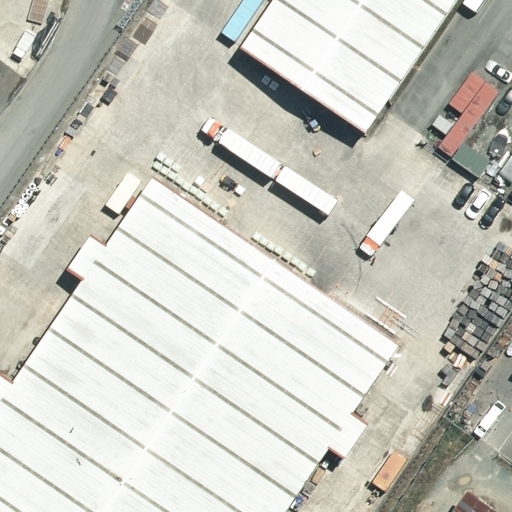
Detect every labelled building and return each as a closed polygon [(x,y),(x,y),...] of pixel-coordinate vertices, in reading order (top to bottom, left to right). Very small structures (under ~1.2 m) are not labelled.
[(359,131),(448,0),(266,0),(234,47),(359,131)] [(399,339),(151,171),(106,238),(91,228),(67,262),(83,273),(12,376),(0,368),(0,511),(279,511),(329,440),(345,451),(369,416),(353,405),(399,339)] [(467,382),(441,364),(395,430),(422,448),(467,382)] [(378,511),(398,483),(372,464),(338,511),(378,511)] [(509,511),(468,483),(447,511),(509,511)]
